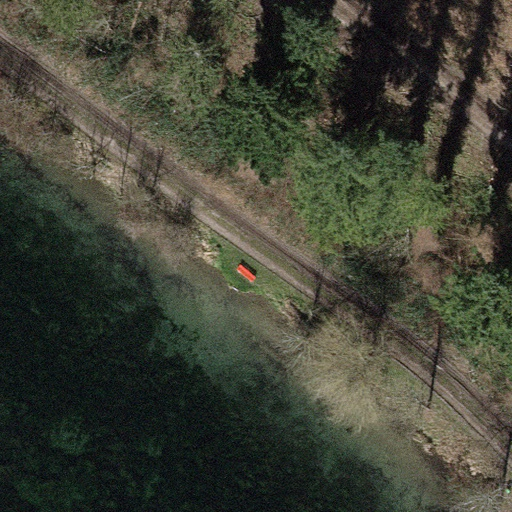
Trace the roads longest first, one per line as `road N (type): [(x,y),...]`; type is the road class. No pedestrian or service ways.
road 1 (track): [(511,453),(323,290),(0,52)]
road 2 (track): [(339,0),(511,141)]
